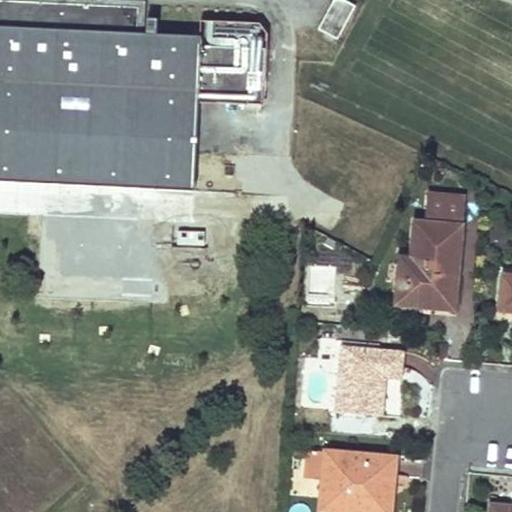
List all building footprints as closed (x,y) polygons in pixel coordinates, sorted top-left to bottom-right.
[(356,7),(342,0),(335,0),(319,31),(337,41),(356,7)] [(0,183),(194,193),(196,155),(198,104),(262,106),(265,51),(265,33),(251,20),(207,18),(206,39),(137,36),(138,8),(0,2),(0,183)] [(401,260),(399,287),(405,287),(403,307),(428,309),(429,300),(454,302),(463,198),(428,195),(426,225),(415,224),(412,260),(401,260)] [(511,276),(504,276),(501,311),(511,312),(511,276)] [(454,302),(429,300),(428,309),(454,311),(454,302)] [(342,346),(341,354),(359,355),(360,348),(342,346)] [(384,416),(387,378),(388,370),(403,371),(405,352),(360,348),(359,355),(341,354),(336,412),(384,416)] [(403,371),(388,370),(387,378),(403,379),(403,371)] [(320,511),(382,511),(388,458),(309,451),(306,478),(323,480),(320,511)] [(388,458),(382,511),(390,511),(396,459),(388,458)]
